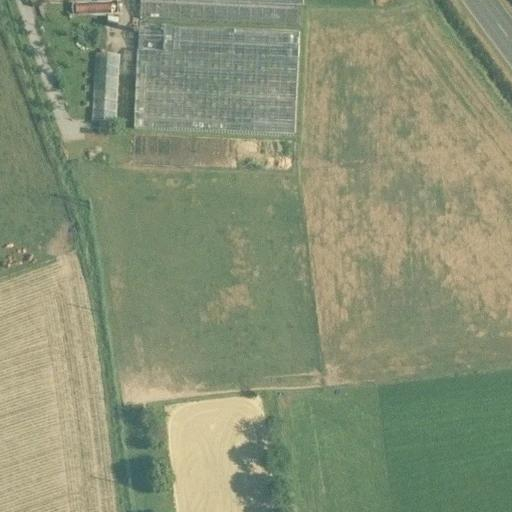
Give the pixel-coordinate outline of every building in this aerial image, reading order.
[(302,0),(140,0),(140,21),(301,28),(302,0)] [(121,3),(96,4),(96,3),(69,4),(70,18),(121,16),(121,3)] [(165,26),(139,25),(138,53),(164,55),(165,29),(165,26)] [(300,35),(165,29),(164,55),(138,53),(134,131),(295,139),(300,35)] [(120,57),(96,55),(92,124),(116,126),(120,57)]
